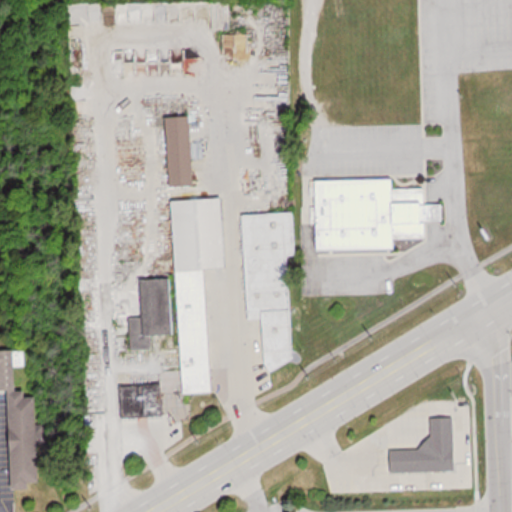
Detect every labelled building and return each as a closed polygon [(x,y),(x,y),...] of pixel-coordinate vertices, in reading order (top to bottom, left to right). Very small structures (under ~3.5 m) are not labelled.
[(170,117),(172,188),(197,187),(195,116),(170,117)] [(319,180),(320,252),(399,251),(399,238),(429,238),(429,222),(447,222),(447,205),(428,205),(428,188),(398,189),(398,179),(319,180)] [(175,201),(184,393),(215,392),(209,269),(229,268),(225,198),(175,201)] [(245,215),(250,319),(266,319),(267,348),(295,347),(291,256),(299,256),(297,212),(245,215)] [(133,350),(154,349),(154,335),(178,334),(175,278),(143,279),(144,317),(131,317),(133,350)] [(0,353),(10,353),(12,396),(34,395),(38,482),(30,482),(31,491),(12,492),(8,393),(0,393),(0,353)] [(164,384),(124,384),(124,417),(164,417),(164,384)] [(393,472),(458,470),(457,416),(434,417),(435,446),(392,447),(393,472)]
